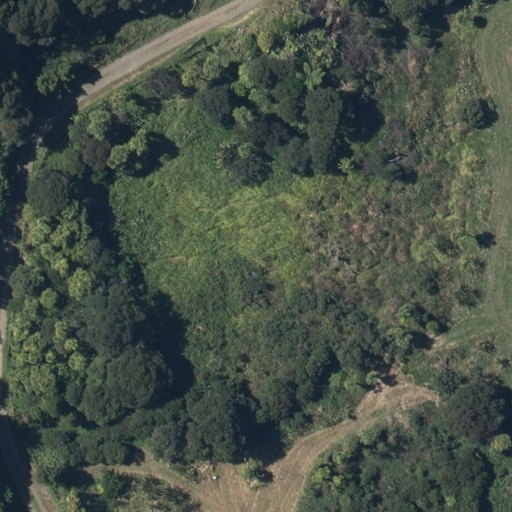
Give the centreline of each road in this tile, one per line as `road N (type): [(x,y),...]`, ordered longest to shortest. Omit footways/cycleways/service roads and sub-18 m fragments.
road 1 (track): [(0,294),(30,133),(100,67),(227,0)]
road 2 (track): [(54,511),(17,444),(0,378)]
